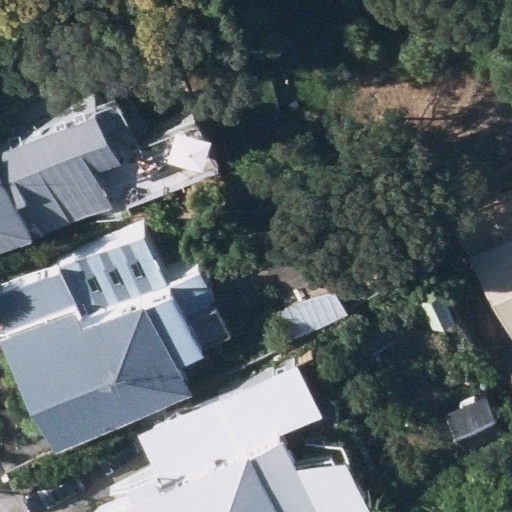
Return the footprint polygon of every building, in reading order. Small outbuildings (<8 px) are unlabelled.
[(101,66),(0,115),(0,225),(44,204),(50,217),(128,179),(105,133),(128,121),(101,66)] [(437,201),(501,330),(511,324),(511,183),(510,185),(503,173),(481,186),(479,180),(437,201)] [(0,352),(44,441),(178,372),(164,345),(217,318),(202,287),(206,284),(188,247),(154,264),(129,214),(0,276),(0,352)] [(423,323),(447,312),(433,280),(409,291),(423,323)] [(307,390),(284,346),(209,383),(211,389),(156,416),(174,452),(307,390)] [(233,430),(72,508),(74,511),(321,511),(349,498),(355,481),(329,433),(309,429),(281,442),(270,418),(235,434),(233,430)]
